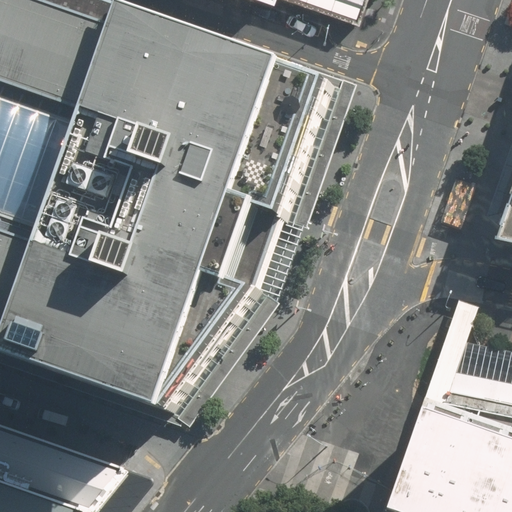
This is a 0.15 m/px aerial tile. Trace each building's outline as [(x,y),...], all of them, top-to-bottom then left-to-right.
[(0,0),(0,352),(173,413),(262,297),(276,256),(289,219),(334,85),(292,72),(136,20),(79,0),(0,0)] [(371,0),(296,0),(363,24),(371,0)] [(462,179),(458,177),(442,223),(457,228),(462,230),(478,184),(462,179)] [(511,210),(501,243),(511,245),(511,210)] [(511,511),(511,351),(467,342),(480,308),(460,301),(386,510),(392,511),(511,511)] [(0,426),(0,482),(88,511),(103,511),(130,476),(0,426)] [(88,511),(0,482),(0,511),(88,511)]
